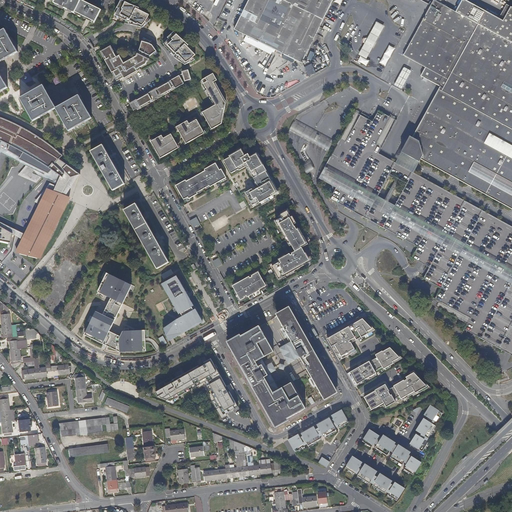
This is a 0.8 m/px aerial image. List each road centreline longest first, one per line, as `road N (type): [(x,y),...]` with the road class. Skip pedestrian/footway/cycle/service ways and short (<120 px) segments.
road 1 (residential): [(0,284),(82,352),(124,367),(157,363),(210,334)]
road 2 (residential): [(6,0),(82,46),(157,177)]
road 3 (residential): [(349,396),(271,436),(210,334)]
road 4 (secondary): [(480,389),(354,263)]
road 5 (residential): [(157,177),(237,318)]
road 6 (secondary): [(344,275),(457,383)]
road 7 (tertiary): [(250,105),(201,35),(157,0)]
road 8 (primary): [(457,383),(465,412),(415,511)]
road 9 (tertiary): [(331,249),(266,132)]
road 10 (residential): [(203,491),(326,478)]
road 11 (residential): [(290,289),(349,396)]
road 12 (primary): [(511,425),(425,511)]
